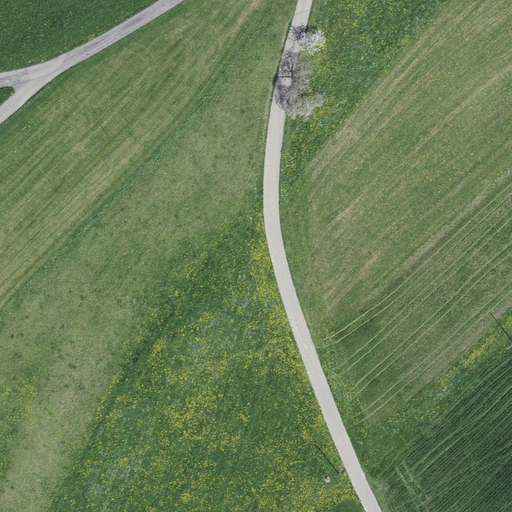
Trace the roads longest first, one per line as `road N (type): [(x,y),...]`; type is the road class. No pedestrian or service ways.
road 1 (unclassified): [(375,511),(283,284),(272,232),(270,167),(304,0)]
road 2 (unclassified): [(171,0),(67,61),(0,82)]
